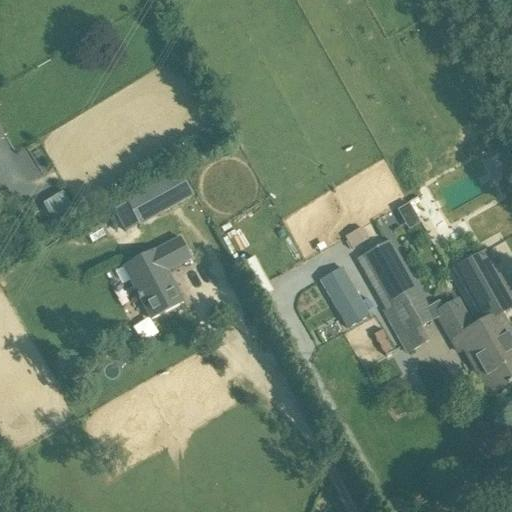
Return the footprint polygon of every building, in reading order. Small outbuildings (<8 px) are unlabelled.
[(180,174),(145,194),(160,220),(195,199),(180,174)] [(448,239),(476,227),(469,210),(441,221),(448,239)] [(362,229),(343,239),(349,251),(368,240),(362,229)] [(511,235),(492,243),(503,271),(511,267),(511,235)] [(179,238),(122,268),(150,321),(184,303),(168,273),(190,261),(179,238)] [(500,372),(471,319),(470,320),(457,297),(440,306),(438,302),(428,307),(418,290),(416,291),(409,279),(405,281),(386,246),(358,262),(386,311),(382,313),(406,355),(420,347),(412,333),(435,321),(454,353),(463,349),(482,383),(478,386),(484,397),(511,381),(511,377),(507,368),(500,372)] [(481,314),(471,319),(500,372),(507,368),(511,377),(511,338),(498,313),(511,305),(484,257),(460,271),(481,314)] [(348,313),(368,302),(352,273),(332,284),(348,313)]
